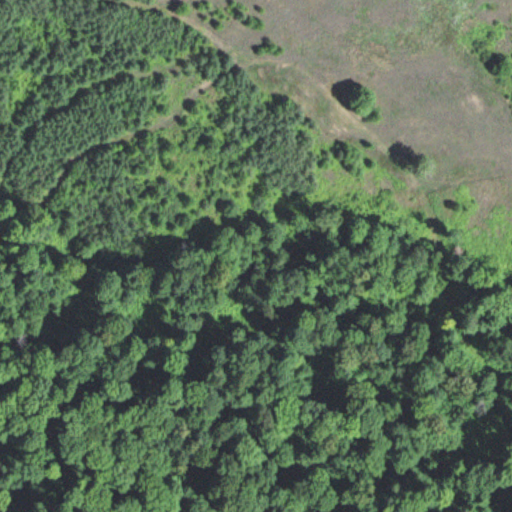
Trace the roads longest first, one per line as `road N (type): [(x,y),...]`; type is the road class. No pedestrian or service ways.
road 1 (track): [(511,297),(449,319),(268,430),(93,511)]
road 2 (track): [(510,298),(461,174),(400,96),(296,0)]
